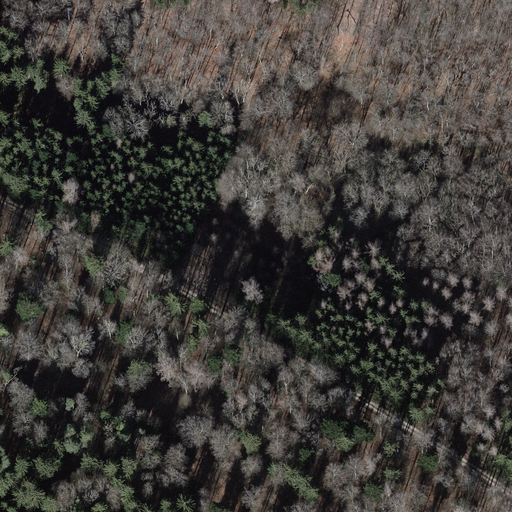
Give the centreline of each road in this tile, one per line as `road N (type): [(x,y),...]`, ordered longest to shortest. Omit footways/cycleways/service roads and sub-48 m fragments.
road 1 (track): [(0,196),(195,292),(417,426),(511,497)]
road 2 (track): [(511,396),(295,172),(288,149),(392,0)]
